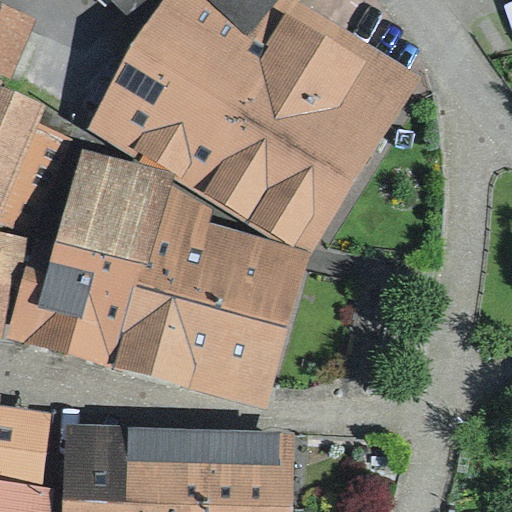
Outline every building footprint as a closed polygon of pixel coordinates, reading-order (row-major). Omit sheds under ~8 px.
[(192,0),(112,130),(298,246),(400,83),(348,50),(338,46),(325,67),(282,40),(253,85),(237,75),(235,60),(252,31),(202,0),(192,0)] [(119,0),(139,17),(154,0),(234,0),(241,4),(252,0),(119,0)] [(0,18),(0,75),(1,76),(22,27),(0,18)] [(0,228),(28,237),(66,146),(0,118),(0,228)] [(163,192),(99,174),(76,253),(141,271),(163,192)] [(189,256),(201,215),(163,192),(141,271),(135,293),(117,357),(212,387),(216,372),(250,382),(277,283),(189,256)] [(0,287),(2,288),(14,247),(0,243),(0,287)] [(47,263),(28,333),(117,357),(135,293),(141,271),(76,253),(63,249),(59,266),(47,263)] [(0,490),(39,497),(50,425),(0,418),(0,490)] [(127,511),(127,504),(170,506),(170,510),(237,511),(274,511),(277,440),(172,437),(171,460),(102,459),(102,472),(75,471),(74,504),(73,511),(127,511)] [(42,511),(44,501),(39,500),(39,497),(0,490),(0,511),(42,511)]
